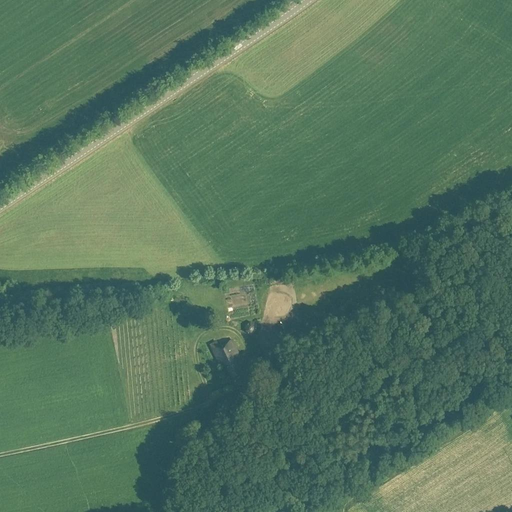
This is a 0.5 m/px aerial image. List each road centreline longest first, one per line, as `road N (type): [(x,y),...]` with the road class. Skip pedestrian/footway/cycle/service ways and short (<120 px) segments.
road 1 (tertiary): [(0,204),(309,0)]
road 2 (track): [(0,453),(117,431),(235,395)]
